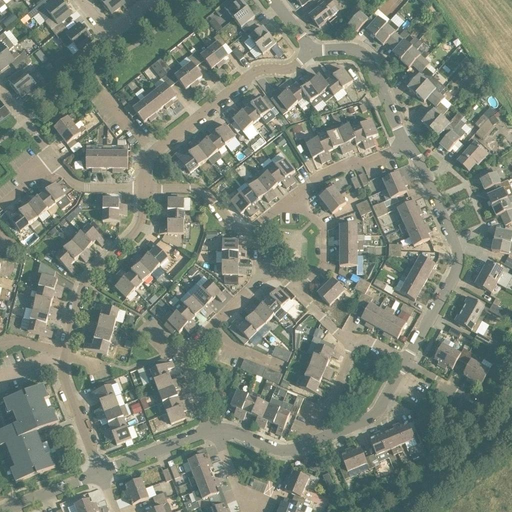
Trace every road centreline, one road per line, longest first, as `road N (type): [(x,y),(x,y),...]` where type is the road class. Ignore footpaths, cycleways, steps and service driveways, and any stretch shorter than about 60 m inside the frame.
road 1 (residential): [(404,144),(457,260),(407,360)]
road 2 (residential): [(140,185),(149,151),(259,71),(291,69),(309,47)]
road 3 (residential): [(65,354),(90,277),(138,229),(140,185)]
road 4 (residential): [(213,429),(185,361),(188,348),(253,287),(258,272)]
road 5 (residential): [(309,47),(361,55),(404,144)]
road 6 (residential): [(254,230),(236,229),(200,190),(140,185)]
road 7 (residential): [(290,201),(316,180),(404,144)]
road 8 (residential): [(98,472),(62,376),(65,354)]
road 9 (residential): [(332,434),(283,449),(213,429)]
road 10 (residential): [(213,429),(98,472)]
